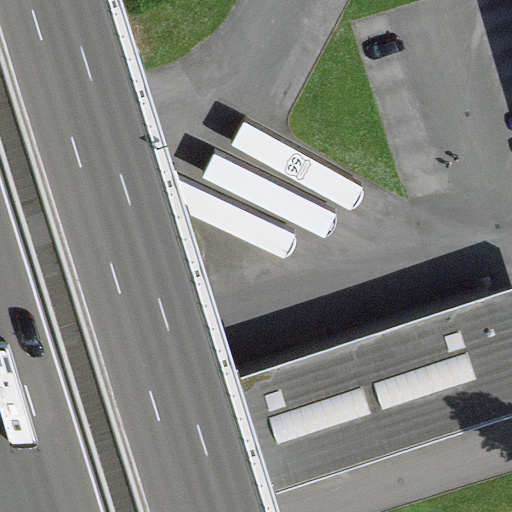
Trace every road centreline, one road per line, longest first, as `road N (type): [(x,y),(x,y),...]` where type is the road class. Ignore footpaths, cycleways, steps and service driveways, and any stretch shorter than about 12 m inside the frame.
road 1 (motorway): [(214,511),(55,0)]
road 2 (unknown): [(511,265),(351,241),(252,198),(211,166),(307,0)]
road 3 (motorway): [(0,348),(50,511)]
